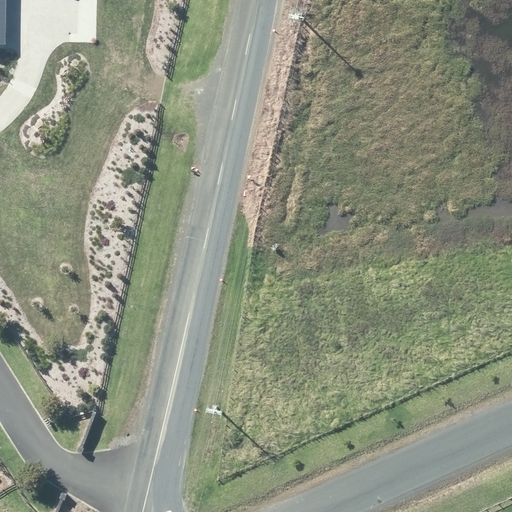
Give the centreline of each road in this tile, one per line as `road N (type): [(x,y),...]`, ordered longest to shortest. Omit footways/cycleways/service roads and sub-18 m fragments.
road 1 (unclassified): [(252,0),(140,511)]
road 2 (unclassified): [(305,511),(511,420)]
